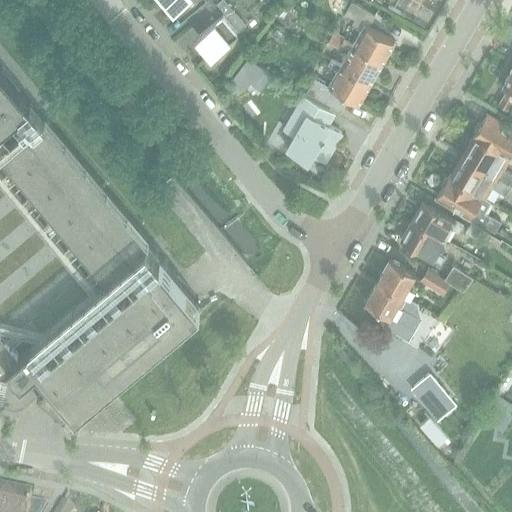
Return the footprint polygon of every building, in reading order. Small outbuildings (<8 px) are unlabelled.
[(213,0),(167,0),(181,16),(184,13),(192,22),(216,2),(213,0)] [(225,0),(218,0),(216,2),(192,22),(203,37),(201,39),(212,52),(246,24),(225,0)] [(362,26),(352,43),(383,60),(395,40),(369,25),(375,14),(352,1),(351,2),(346,0),(334,0),(332,5),(354,17),(352,21),(362,26)] [(331,57),(330,58),(371,81),(383,60),(352,43),(333,32),(328,40),(339,46),(341,42),(350,47),(340,63),(331,57)] [(248,55),(231,78),(244,88),(250,79),(260,86),(271,72),(248,55)] [(371,81),(330,58),(328,62),(338,67),(329,83),(319,77),(313,89),(343,107),(349,96),(359,102),(371,81)] [(128,380),(120,370),(200,303),(189,289),(0,63),(0,364),(8,358),(17,368),(21,373),(22,373),(37,360),(56,382),(37,397),(37,398),(48,406),(62,417),(74,403),(77,406),(105,383),(109,387),(113,392),(128,380)] [(511,65),(501,84),(507,87),(498,102),(511,110),(511,108),(511,65)] [(287,147),(308,159),(312,152),(326,160),(342,132),(324,122),(330,110),(303,95),(284,128),(295,134),(287,147)] [(474,133),(473,135),(476,137),(510,156),(511,154),(508,152),(511,144),(511,127),(485,111),(473,132),(474,133)] [(473,135),(461,154),(510,185),(511,186),(511,169),(504,165),(510,156),(476,137),(473,135)] [(449,171),(447,174),(493,202),(494,201),(486,195),(492,184),(511,196),(511,186),(510,185),(461,154),(450,172),(449,171)] [(493,202),(447,174),(436,193),(495,229),(501,219),(488,211),(493,202)] [(423,199),(411,220),(444,238),(451,225),(459,229),(463,221),(423,199)] [(444,238),(411,220),(401,238),(441,261),(445,253),(438,249),(444,238)] [(476,238),(482,229),(471,223),(466,233),(476,238)] [(502,236),(488,229),(485,233),(499,241),(502,236)] [(390,255),(376,280),(405,297),(411,287),(408,285),(417,270),(390,255)] [(428,267),(426,270),(449,284),(451,281),(464,290),(473,276),(453,263),(445,277),(428,267)] [(449,284),(426,270),(421,279),(443,292),(449,284)] [(405,297),(376,280),(364,300),(391,315),(398,304),(400,305),(405,297)] [(441,321),(427,311),(410,334),(423,344),(441,321)] [(457,399),(430,368),(411,384),(437,416),(457,399)] [(447,433),(430,413),(420,421),(438,442),(447,433)] [(7,490),(3,511),(29,511),(33,495),(7,490)] [(69,511),(72,507),(63,501),(56,511),(69,511)]
